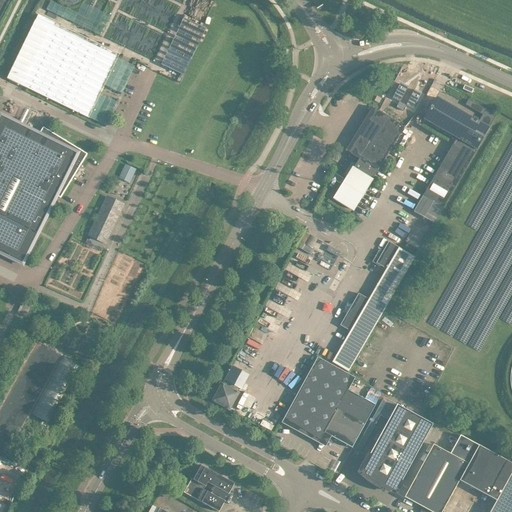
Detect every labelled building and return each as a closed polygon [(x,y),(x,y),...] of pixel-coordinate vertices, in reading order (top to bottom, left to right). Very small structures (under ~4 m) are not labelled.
[(220,8),(202,0),(194,0),(172,47),(195,58),(220,8)] [(7,78),(80,113),(108,55),(35,19),(7,78)] [(396,88),(392,97),(399,101),(400,101),(407,87),(399,83),(396,88)] [(413,90),(405,104),(406,105),(413,108),(418,100),(421,94),(413,90)] [(423,194),(443,206),(489,127),(488,127),(495,115),(485,109),(478,121),(436,97),(424,118),(456,137),(455,139),(455,138),(454,139),(455,139),(452,145),(451,144),(451,145),(451,146),(448,151),(447,152),(448,152),(445,157),(444,157),(444,158),(441,163),(440,164),(441,164),(438,169),(437,169),(437,170),(434,175),(433,176),(434,176),(431,181),(430,181),(430,182),(427,188),(427,187),(426,188),(427,189),(424,194),(423,194)] [(397,122),(392,119),(372,106),(345,150),(352,154),(349,160),(347,159),(345,159),(348,160),(350,161),(352,161),(354,162),(356,163),(334,197),(353,209),(377,170),(404,126),(397,122)] [(0,252),(22,263),(54,198),(54,197),(55,195),(60,197),(87,153),(43,126),(38,133),(31,130),(31,129),(0,113),(0,252)] [(332,159),(337,162),(340,156),(335,153),(332,159)] [(118,178),(129,183),(136,168),(125,163),(118,178)] [(345,179),(344,178),(336,174),(333,179),(342,184),(345,179)] [(434,223),(435,221),(443,206),(423,194),(413,211),(434,223)] [(123,204),(107,196),(88,235),(91,236),(89,240),(87,239),(86,241),(101,248),(102,246),(101,245),(103,241),(105,242),(123,204)] [(304,231),(296,245),(311,253),(314,248),(312,247),(305,243),(310,234),(304,231)] [(368,298),(357,292),(339,324),(349,329),(331,361),(347,371),(414,255),(388,240),(381,251),(379,250),(372,261),(385,268),(368,298)] [(317,356),(283,419),(313,435),(320,439),(324,432),(351,447),(352,447),(375,404),(348,389),(355,377),(347,373),(317,356)] [(360,471),(364,475),(369,479),(374,482),(379,485),(384,488),(390,489),(396,491),(432,422),(395,403),(360,471)] [(441,511),(444,507),(478,445),(460,435),(450,453),(433,444),(404,497),(422,506),(419,511),(441,511)] [(511,463),(478,445),(459,480),(496,500),(511,470),(511,463)] [(336,458),(330,470),(334,472),(340,461),(336,458)] [(191,478),(230,499),(232,495),(228,493),(234,483),(199,464),(191,478)] [(511,511),(511,470),(489,511),(511,511)] [(228,503),(230,499),(191,478),(183,492),(218,511),(224,501),(228,503)]
